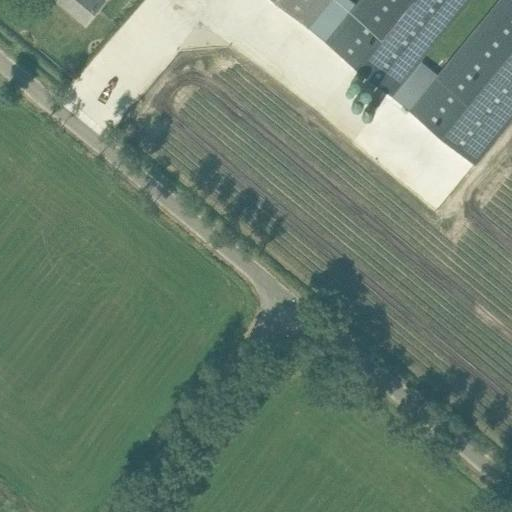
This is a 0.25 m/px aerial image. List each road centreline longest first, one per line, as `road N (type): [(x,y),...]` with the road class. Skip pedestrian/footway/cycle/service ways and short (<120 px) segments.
road 1 (unclassified): [(284,296),(0,61)]
road 2 (unclassified): [(511,485),(284,296)]
road 3 (unclassified): [(114,511),(284,296)]
